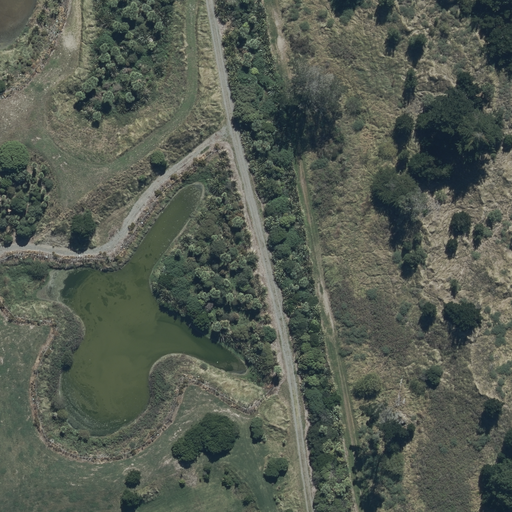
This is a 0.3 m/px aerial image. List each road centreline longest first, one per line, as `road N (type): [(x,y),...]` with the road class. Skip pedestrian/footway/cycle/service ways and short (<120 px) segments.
road 1 (track): [(213,0),(315,511)]
road 2 (track): [(374,511),(281,0)]
